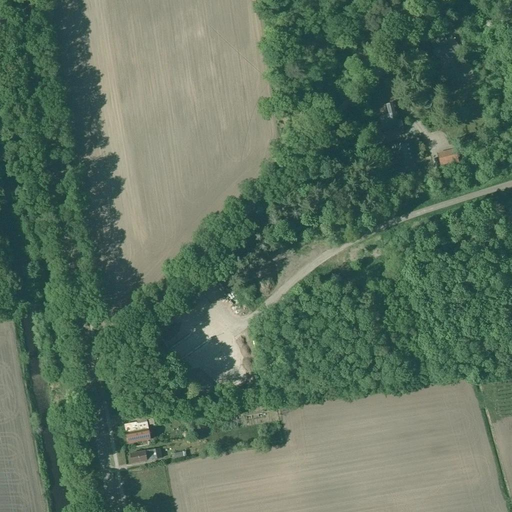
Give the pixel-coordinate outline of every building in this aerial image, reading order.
[(441,55),(446,62),(454,56),(439,38),(434,42),(438,47),(432,52),(437,58),(441,55)] [(398,119),(394,103),(385,106),(386,113),(377,115),(379,123),(378,124),(381,133),(382,137),(402,132),(401,128),(402,128),(400,119),(398,119)] [(417,160),(413,142),(386,148),(390,166),(417,160)] [(460,160),(457,147),(437,152),(440,164),(460,160)] [(146,407),(150,425),(159,423),(156,406),(146,407)] [(147,422),(136,424),(136,423),(124,425),(126,433),(128,444),(150,439),(147,422)] [(160,448),(145,451),(130,454),(131,463),(152,460),(151,460),(161,458),(160,448)] [(185,451),(172,454),(173,460),(186,458),(185,451)]
